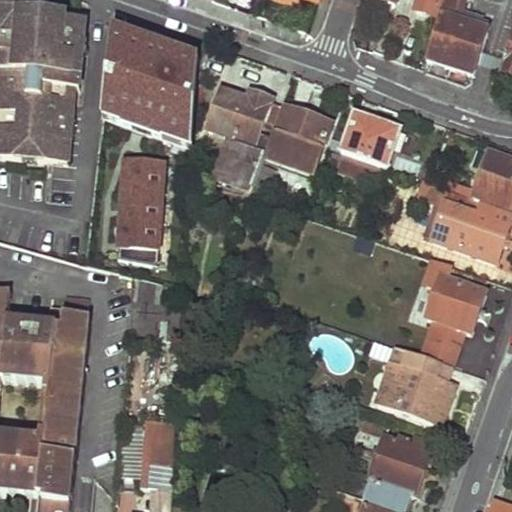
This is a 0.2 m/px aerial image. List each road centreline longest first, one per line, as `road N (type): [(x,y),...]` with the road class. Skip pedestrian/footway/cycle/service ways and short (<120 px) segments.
road 1 (residential): [(133,0),(325,65)]
road 2 (residential): [(325,65),(511,130)]
road 3 (residential): [(511,374),(461,511)]
